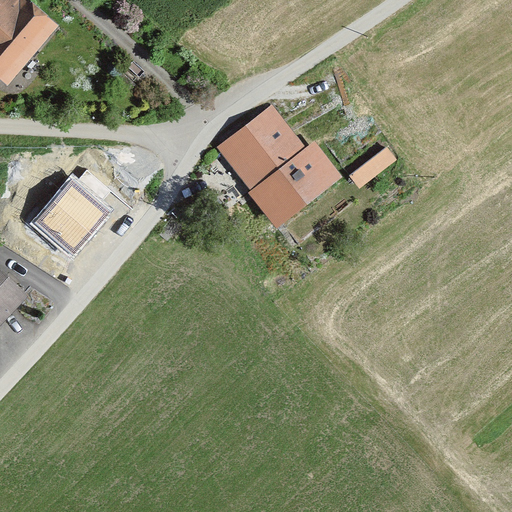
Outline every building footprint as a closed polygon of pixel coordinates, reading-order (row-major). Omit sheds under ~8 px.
[(0,0),(0,75),(45,24),(18,0),(0,0)] [(295,145),(265,106),(209,149),(240,189),(236,193),(261,225),(329,173),(303,139),(295,145)] [(88,168),(127,176),(130,158),(91,150),(88,168)] [(352,175),(360,189),(400,165),(392,152),(352,175)] [(110,208),(74,177),(36,223),(72,253),(110,208)] [(0,313),(18,294),(0,276),(0,313)]
